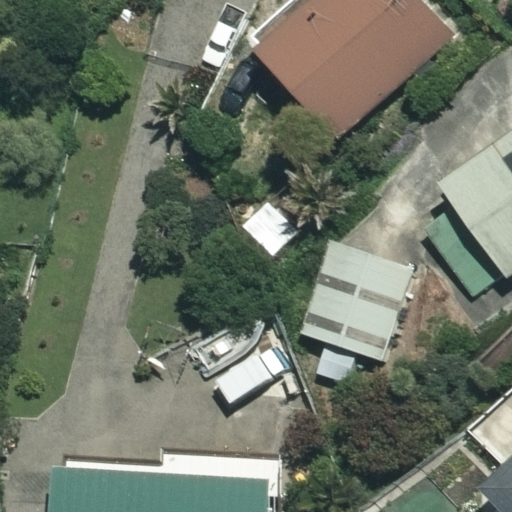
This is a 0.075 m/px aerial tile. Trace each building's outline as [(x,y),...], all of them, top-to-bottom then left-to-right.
[(460,38),(426,0),(322,0),(269,47),(348,136),(460,38)] [(274,66),(238,46),(197,121),(233,140),(274,66)] [(511,139),(450,181),(467,205),(430,230),(478,302),(511,279),(511,139)] [(305,225),(259,186),(207,247),(253,286),(305,225)] [(418,268),(344,241),(309,334),(384,362),(418,268)] [(281,511),(283,474),(67,463),(64,511),(281,511)] [(511,511),(511,475),(496,491),(511,507),(511,511)]
